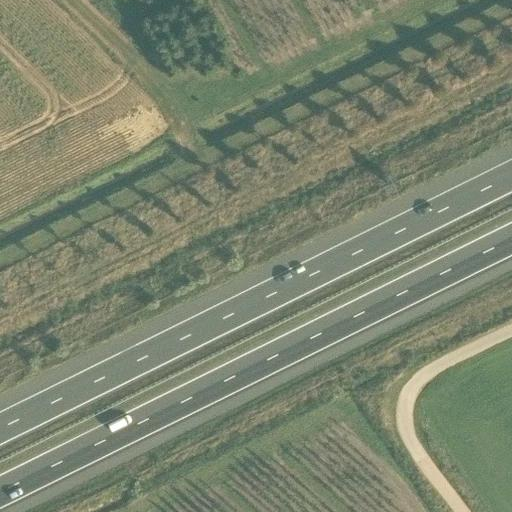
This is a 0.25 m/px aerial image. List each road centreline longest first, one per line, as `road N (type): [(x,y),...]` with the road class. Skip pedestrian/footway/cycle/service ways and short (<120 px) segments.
road 1 (track): [(0,290),(511,36)]
road 2 (motorway): [(511,175),(0,427)]
road 3 (motorway): [(0,488),(511,237)]
road 4 (track): [(72,0),(171,104),(211,185)]
road 5 (unclassified): [(511,331),(426,376),(407,400),(406,432),(416,452)]
